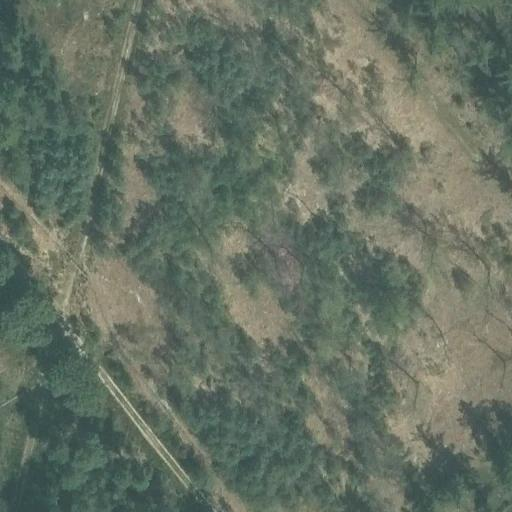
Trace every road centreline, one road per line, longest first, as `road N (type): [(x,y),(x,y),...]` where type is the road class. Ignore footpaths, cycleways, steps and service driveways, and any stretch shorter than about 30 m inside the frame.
road 1 (track): [(12,511),(128,0)]
road 2 (track): [(230,511),(0,220)]
